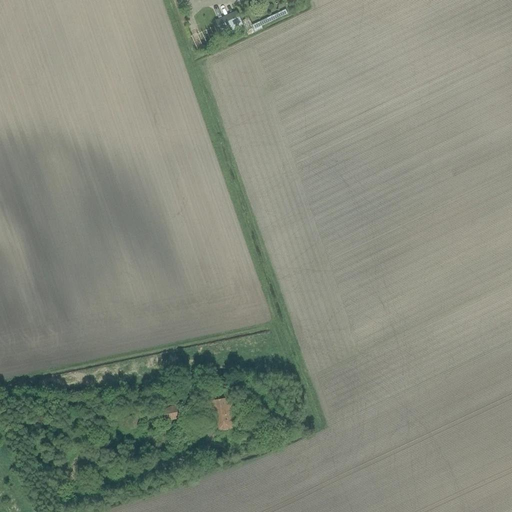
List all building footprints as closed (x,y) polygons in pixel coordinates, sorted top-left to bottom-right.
[(244,28),(236,11),(215,21),(223,38),(244,28)] [(249,18),(243,21),(247,32),(254,29),(249,18)] [(216,432),(236,428),(233,407),(228,408),(227,399),(211,402),(216,432)] [(163,409),(165,421),(185,417),(183,406),(163,409)] [(138,416),(128,418),(131,430),(140,428),(138,416)]
